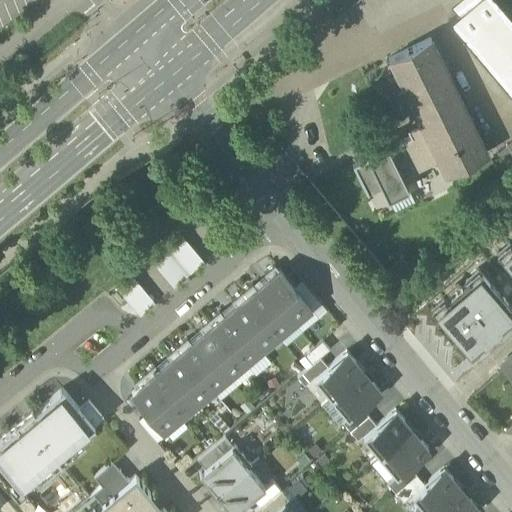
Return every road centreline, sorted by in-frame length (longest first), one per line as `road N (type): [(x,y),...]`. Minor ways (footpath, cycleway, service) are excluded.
road 1 (residential): [(285,221),(511,491)]
road 2 (residential): [(285,221),(95,380)]
road 3 (primary): [(0,217),(161,74)]
road 4 (residential): [(161,74),(285,221)]
road 5 (primary): [(132,42),(0,154)]
road 6 (residential): [(203,511),(95,380)]
road 7 (residential): [(95,380),(64,349),(0,400)]
